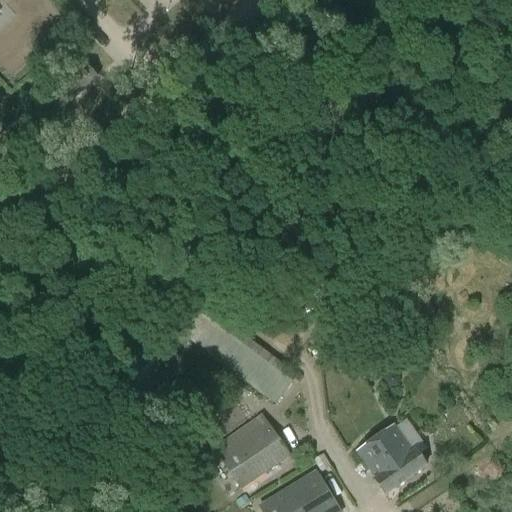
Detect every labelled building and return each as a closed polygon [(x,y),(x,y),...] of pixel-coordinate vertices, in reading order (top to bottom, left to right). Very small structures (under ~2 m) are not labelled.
[(65,87),(75,98),(96,79),(86,68),(65,87)] [(176,333),(218,361),(276,404),(295,378),(185,298),(166,326),(176,333)] [(360,334),(352,342),(383,373),(403,354),(394,346),(383,357),(360,334)] [(127,386),(153,357),(143,348),(116,377),(127,386)] [(161,389),(170,380),(162,373),(154,382),(161,389)] [(200,404),(186,391),(179,385),(167,397),(188,416),(200,404)] [(241,492),(292,459),(269,427),(262,418),(257,422),(255,420),(213,449),(241,492)] [(215,423),(203,431),(213,446),(225,438),(215,423)] [(394,427),(357,452),(376,479),(375,481),(385,496),(427,466),(416,451),(413,453),(394,427)] [(331,467),(323,455),(313,461),(321,473),(331,467)] [(260,508),(262,511),(339,511),(316,474),(260,508)] [(245,496),(236,501),(240,507),(248,501),(245,496)]
